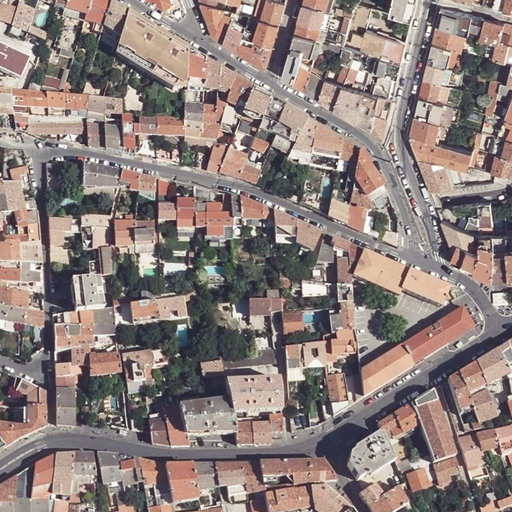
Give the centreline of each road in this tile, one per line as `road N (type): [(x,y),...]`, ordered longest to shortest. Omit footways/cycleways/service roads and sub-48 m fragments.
road 1 (residential): [(38,149),(245,189),(409,260)]
road 2 (tertiary): [(0,467),(62,439),(163,457),(299,451),(321,442)]
road 3 (residential): [(429,0),(399,142),(441,272)]
road 4 (residential): [(0,360),(36,374),(47,364),(38,149)]
road 5 (residential): [(409,260),(409,227),(372,143),(269,83)]
road 6 (tertiary): [(321,442),(500,331)]
road 7 (residential): [(441,387),(475,511)]
